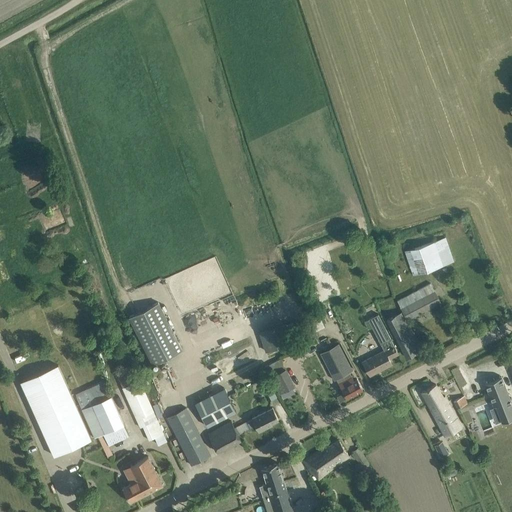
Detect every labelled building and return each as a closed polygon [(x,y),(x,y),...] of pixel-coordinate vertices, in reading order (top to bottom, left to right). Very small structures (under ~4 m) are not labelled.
[(414,249),(405,252),(410,265),(413,275),(453,261),(450,251),(445,238),(427,244),(414,249)] [(403,310),(387,319),(388,321),(402,348),(406,357),(422,349),(407,319),(440,301),(431,282),(422,287),(397,300),(401,308),(403,310)] [(129,316),(153,364),(182,350),(158,302),(129,316)] [(383,350),(362,361),(365,366),(370,375),(392,363),(389,358),(398,353),(394,344),(392,342),(391,339),(391,338),(378,313),(368,318),(384,349),(383,350)] [(286,322),(260,330),(265,348),(266,350),(293,342),(292,340),(286,322)] [(339,342),(320,352),(334,379),(337,378),(348,372),(352,370),(339,342)] [(91,439),(58,364),(20,380),(53,455),(91,439)] [(272,375),(281,392),(296,385),(287,368),(272,375)] [(337,378),(343,388),(348,397),(363,389),(357,379),(353,381),(348,372),(337,378)] [(511,405),(502,374),(485,380),(493,404),(495,403),(500,419),(511,415),(511,405)] [(122,387),(136,419),(140,426),(143,425),(149,439),(155,437),(158,444),(167,440),(139,379),(122,387)] [(443,396),(436,383),(422,391),(421,391),(445,435),(462,426),(445,395),(443,396)] [(272,386),(265,389),(270,398),(276,395),(272,386)] [(223,388),(195,402),(207,425),(235,412),(223,388)] [(76,395),(82,408),(81,408),(95,438),(104,433),(109,445),(129,435),(123,424),(125,423),(111,394),(94,402),(88,390),(76,395)] [(454,401),(458,409),(468,403),(464,395),(454,401)] [(167,417),(187,456),(191,465),(210,455),(186,407),(167,417)] [(208,433),(213,442),(217,451),(241,440),(238,434),(256,425),(259,430),(272,424),(271,422),(278,418),(274,409),(271,408),(253,418),(254,419),(235,429),(231,421),(208,433)] [(304,460),(309,468),(312,473),(315,471),(319,476),(337,464),(337,463),(349,455),(344,447),(339,439),(329,446),(328,444),(304,460)] [(448,452),(442,441),(435,444),(441,456),(448,452)] [(353,451),(359,462),(355,465),(358,471),(362,468),(365,473),(372,469),(360,447),(353,451)] [(131,481),(122,486),(130,500),(163,482),(148,455),(131,465),(136,475),(130,478),(131,481)] [(267,483),(259,485),(267,511),(285,511),(288,511),(293,510),(278,463),(278,462),(262,467),(262,468),(267,483)] [(317,494),(323,507),(331,504),(325,490),(317,494)] [(89,501),(77,506),(79,511),(82,511),(92,508),(89,501)]
